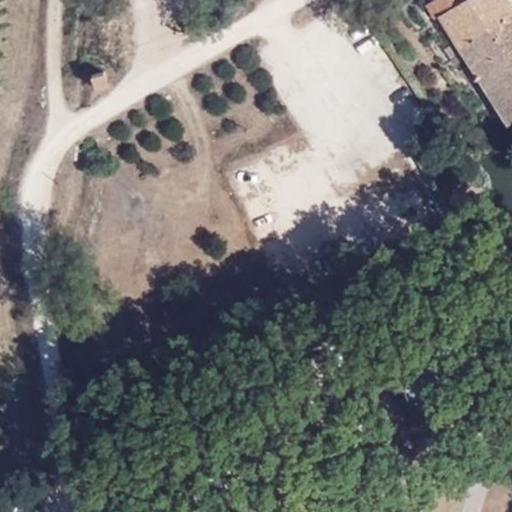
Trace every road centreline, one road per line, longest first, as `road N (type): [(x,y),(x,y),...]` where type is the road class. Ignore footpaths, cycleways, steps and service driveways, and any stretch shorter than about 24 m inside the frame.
road 1 (residential): [(280,0),(23,167),(63,511)]
road 2 (track): [(511,335),(127,511)]
road 3 (track): [(23,167),(39,0)]
road 4 (track): [(511,379),(470,511)]
